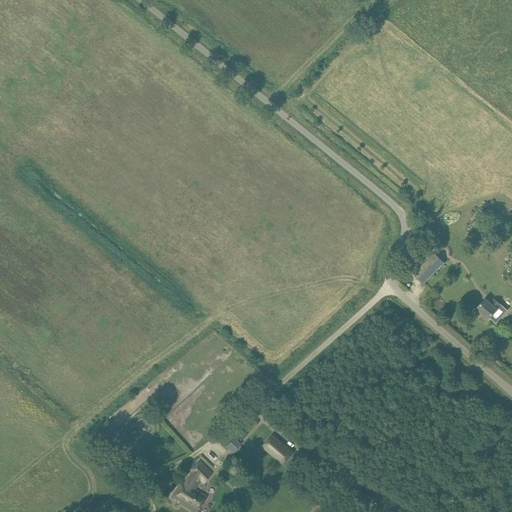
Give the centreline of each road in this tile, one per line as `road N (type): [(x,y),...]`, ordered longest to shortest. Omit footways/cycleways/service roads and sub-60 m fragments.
road 1 (unclassified): [(511,396),(392,283),(407,231),(395,207),(142,0)]
road 2 (track): [(194,454),(81,511)]
